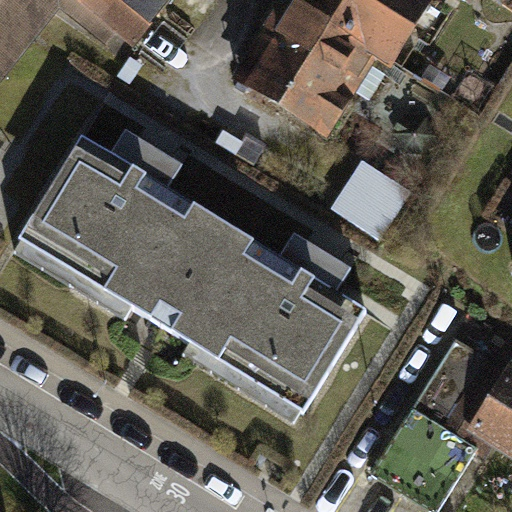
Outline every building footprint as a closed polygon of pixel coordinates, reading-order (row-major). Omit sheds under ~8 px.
[(0,0),(0,79),(64,0),(74,0),(131,46),(168,0),(0,0)] [(307,0),(303,7),(377,54),(394,64),(434,0),(307,0)] [(271,28),(239,80),(327,135),(377,54),(303,7),(285,37),(271,28)] [(371,322),(91,143),(38,226),(318,404),(371,322)] [(365,168),(345,209),(393,233),(414,191),(365,168)] [(450,343),(370,473),(433,511),(436,511),(480,441),(511,460),(511,359),(497,350),(487,365),(450,343)]
